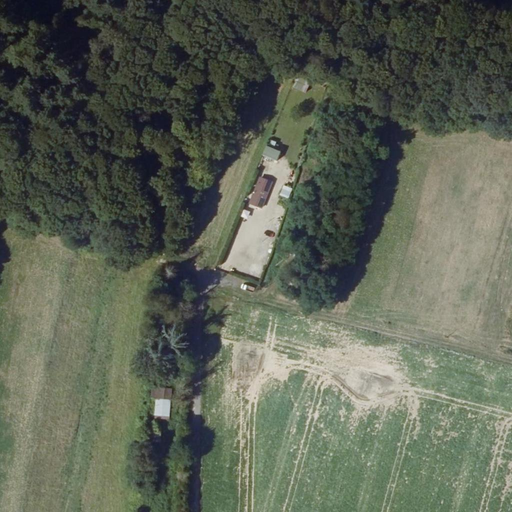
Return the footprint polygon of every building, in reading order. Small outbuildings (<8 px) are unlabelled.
[(266,147),(263,157),(279,160),(281,151),(266,147)] [(274,180),(257,176),(250,204),(264,210),(274,180)] [(281,196),(289,199),(293,189),(284,186),(281,196)] [(206,261),(211,262),(215,246),(210,245),(206,261)] [(262,268),(251,265),(248,274),(260,277),(262,268)] [(175,388),(153,388),(152,419),(172,420),(175,388)]
